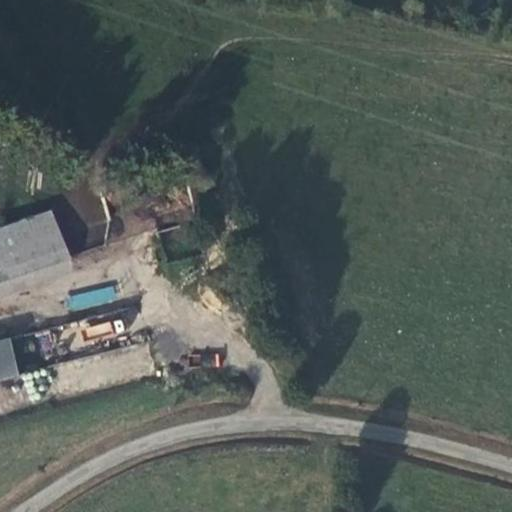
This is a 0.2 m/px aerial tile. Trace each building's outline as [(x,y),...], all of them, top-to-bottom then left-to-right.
[(0,287),(61,269),(46,221),(0,234),(0,287)] [(0,287),(0,298),(63,280),(61,269),(0,287)] [(67,293),(69,309),(115,303),(113,287),(67,293)] [(87,340),(113,332),(110,320),(84,328),(87,340)] [(0,384),(19,380),(11,344),(0,346),(0,384)]
